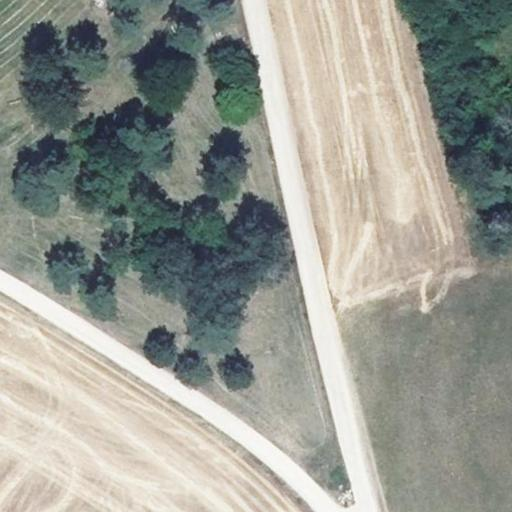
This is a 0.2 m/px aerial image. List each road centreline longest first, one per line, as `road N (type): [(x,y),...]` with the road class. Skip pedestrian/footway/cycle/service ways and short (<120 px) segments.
road 1 (track): [(254,0),(369,511)]
road 2 (track): [(323,511),(281,471),(0,287)]
